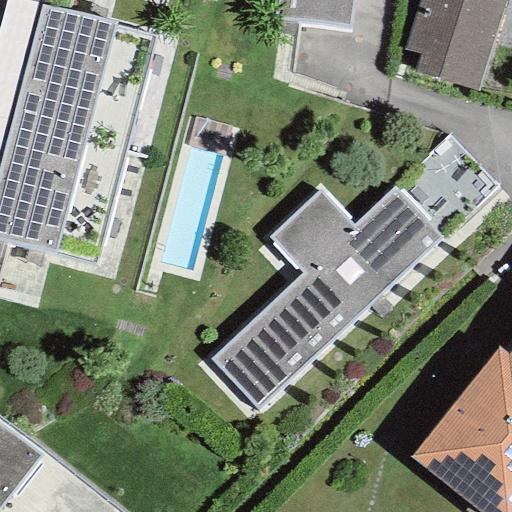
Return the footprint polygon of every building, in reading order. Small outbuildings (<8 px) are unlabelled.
[(15,0),(6,0),(0,25),(0,166),(9,129),(24,68),(40,6),(15,0)] [(351,0),(275,0),(272,20),(347,32),(351,0)] [(412,0),(413,14),(404,50),(419,55),(413,73),(476,92),(504,2),(507,3),(507,0),(412,0)] [(40,6),(24,68),(139,96),(154,33),(40,6)] [(123,158),(139,96),(24,68),(9,129),(123,158)] [(0,241),(95,265),(123,158),(9,129),(0,166),(0,241)] [(301,273),(208,360),(257,412),(441,238),(393,187),(353,226),(319,190),(268,237),(301,273)] [(500,347),(411,459),(479,511),(511,511),(511,349),(508,354),(500,347)] [(0,511),(1,511),(46,456),(0,420),(0,511)] [(113,511),(46,456),(1,511),(113,511)]
